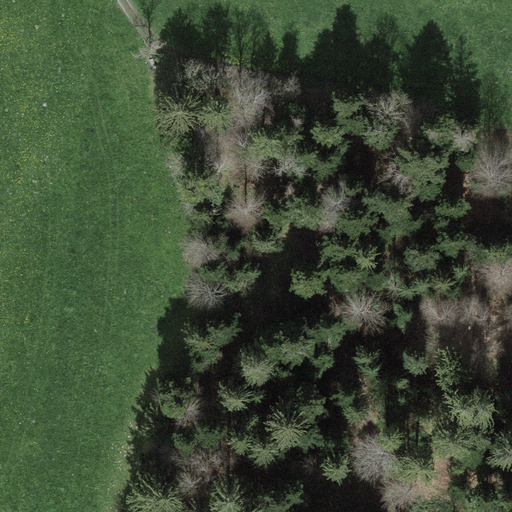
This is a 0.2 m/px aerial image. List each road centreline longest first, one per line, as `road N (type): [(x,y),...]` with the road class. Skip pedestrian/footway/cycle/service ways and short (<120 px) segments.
road 1 (track): [(229,72),(359,85),(511,119)]
road 2 (track): [(121,0),(153,41),(229,72)]
